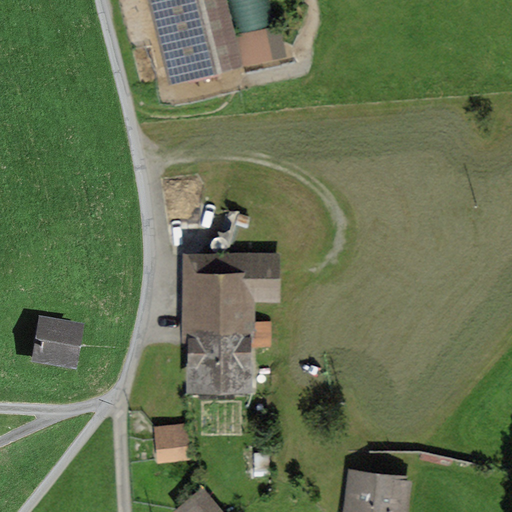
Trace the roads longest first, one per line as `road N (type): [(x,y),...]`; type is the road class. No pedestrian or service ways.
road 1 (residential): [(99,0),(152,200),(153,285),(120,399)]
road 2 (track): [(145,164),(263,159),(323,187),(341,216),(341,243),(318,269),(282,278)]
road 3 (residential): [(21,511),(109,401),(120,399)]
